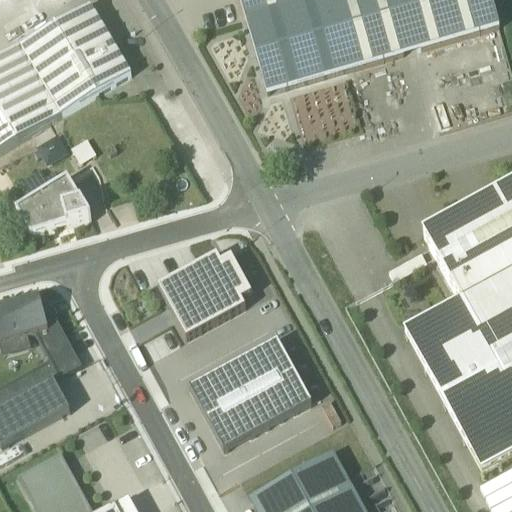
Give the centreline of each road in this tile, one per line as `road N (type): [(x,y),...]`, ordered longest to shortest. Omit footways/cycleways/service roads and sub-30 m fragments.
road 1 (tertiary): [(264,207),(432,511)]
road 2 (residential): [(0,284),(264,207)]
road 3 (tertiary): [(147,0),(264,207)]
